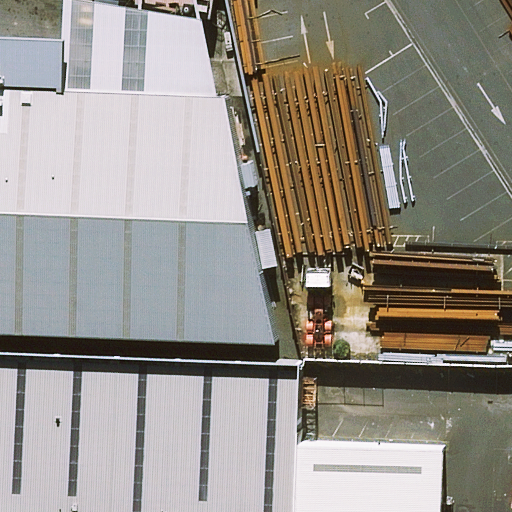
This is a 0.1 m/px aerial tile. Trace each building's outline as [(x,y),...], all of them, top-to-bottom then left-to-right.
[(0,315),(278,332),(228,83),(0,69),(0,315)] [(511,354),(511,293),(443,292),(441,353),(511,354)] [(294,306),(293,334),(305,335),(304,360),(417,365),(419,311),(294,306)] [(280,511),(289,344),(0,329),(0,511),(280,511)] [(443,511),(446,433),(294,428),(291,511),(443,511)]
